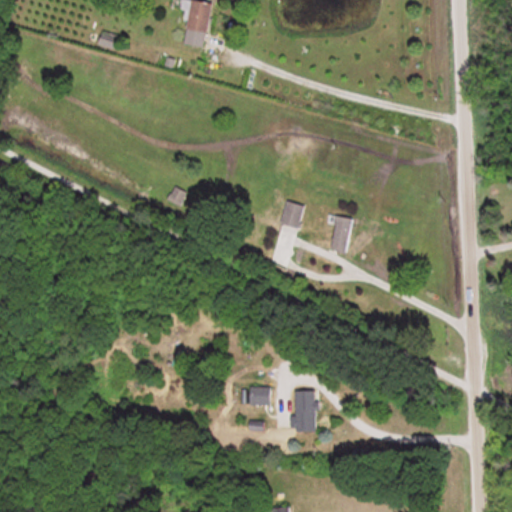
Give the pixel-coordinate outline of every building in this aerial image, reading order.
[(205,48),(213,3),(198,0),(192,0),(185,44),(205,48)] [(296,238),(307,205),(289,200),(279,233),(296,238)] [(332,250),(348,252),(353,218),(331,215),(329,228),(335,229),(332,250)] [(272,386),(251,386),(251,404),(272,404),(272,386)] [(297,408),(297,431),(317,431),(317,408),(297,408)]
